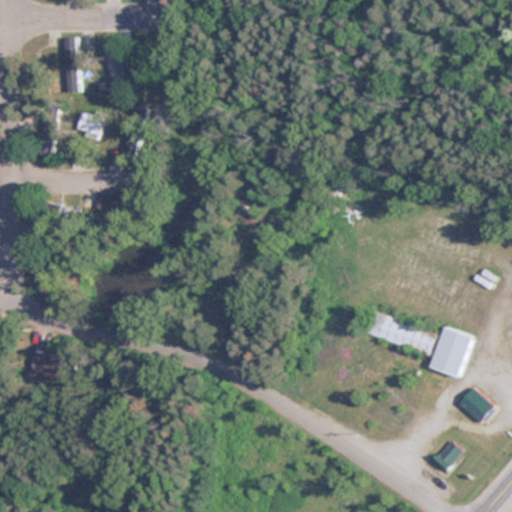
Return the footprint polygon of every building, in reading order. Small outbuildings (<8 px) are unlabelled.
[(76,43),(66,45),(72,85),(82,84),(76,43)] [(150,113),(140,109),(125,153),(135,156),(150,113)] [(61,114),(51,111),(42,151),(52,154),(61,114)] [(106,119),(84,111),(79,128),(100,136),(106,119)] [(45,218),(83,221),(84,208),(46,204),(45,218)] [(432,354),(439,332),(372,310),(365,333),(432,354)] [(474,335),(444,325),(430,366),(460,377),(474,335)] [(28,360),(34,374),(48,368),(43,354),(28,360)] [(481,421),(495,406),(475,387),(461,402),(481,421)] [(465,451),(452,439),(432,460),(445,472),(465,451)]
